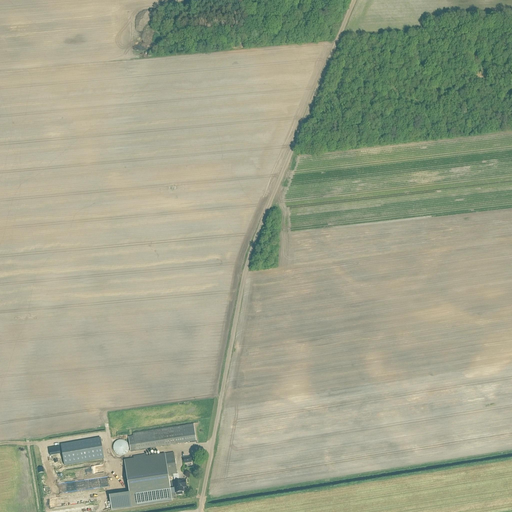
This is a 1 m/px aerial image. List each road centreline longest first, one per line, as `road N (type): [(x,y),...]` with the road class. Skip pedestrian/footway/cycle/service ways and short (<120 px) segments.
road 1 (unclassified): [(199,511),(244,271),(354,0)]
road 2 (track): [(511,18),(340,34)]
